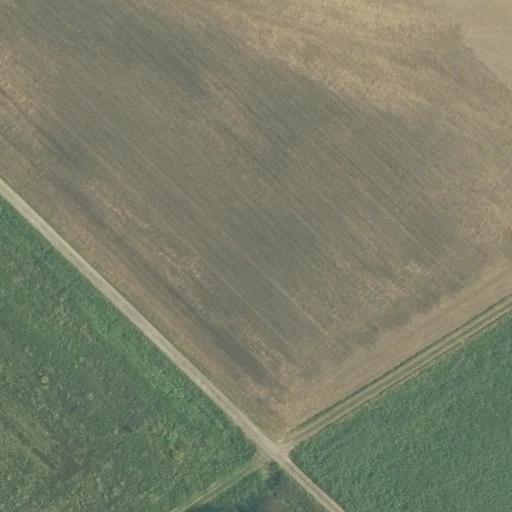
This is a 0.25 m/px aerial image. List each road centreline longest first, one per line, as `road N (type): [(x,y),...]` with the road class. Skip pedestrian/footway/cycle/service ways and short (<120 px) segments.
road 1 (track): [(331,511),(0,187)]
road 2 (track): [(212,511),(511,324)]
